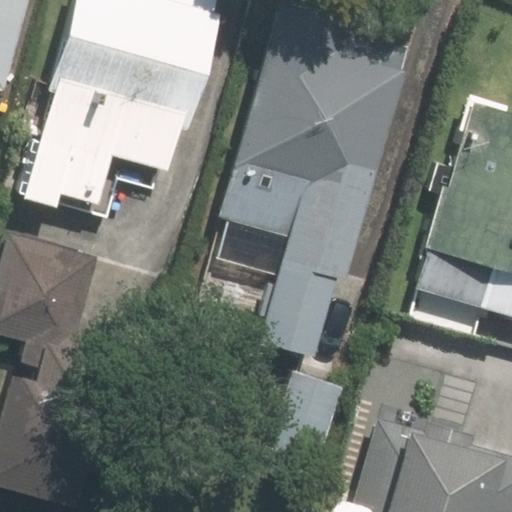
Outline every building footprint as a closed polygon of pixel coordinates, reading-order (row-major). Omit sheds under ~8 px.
[(0,0),(0,80),(8,83),(29,0),(0,0)] [(77,0),(24,191),(108,215),(118,177),(165,191),(217,0),(77,0)] [(345,267),(405,59),(270,20),(216,207),(289,227),(259,331),(297,342),(269,441),(326,457),(368,311),(336,301),(342,279),(311,270),(315,258),(345,267)] [(511,310),(511,95),(470,83),(459,121),(473,125),(465,154),(450,150),(412,282),(511,310)] [(17,229),(0,286),(0,324),(27,332),(19,361),(10,358),(0,394),(0,473),(32,483),(84,498),(127,348),(75,333),(98,253),(17,229)] [(473,428),(377,400),(344,511),(511,511),(511,449),(470,438),(473,428)]
